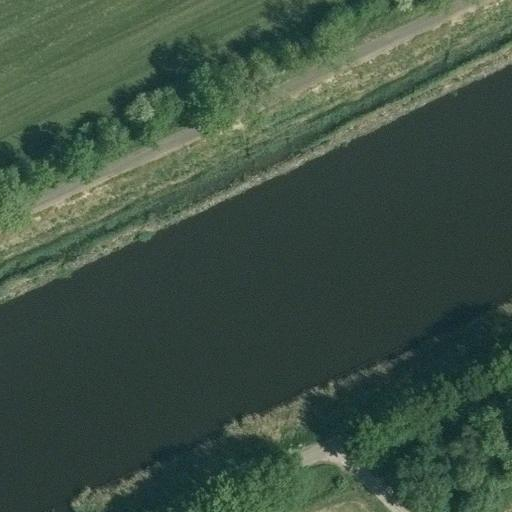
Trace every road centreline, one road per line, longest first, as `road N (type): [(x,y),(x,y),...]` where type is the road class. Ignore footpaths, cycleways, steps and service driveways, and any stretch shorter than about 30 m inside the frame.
road 1 (track): [(484,0),(0,224)]
road 2 (unclassified): [(511,354),(337,438)]
road 3 (unclassified): [(183,511),(337,438)]
